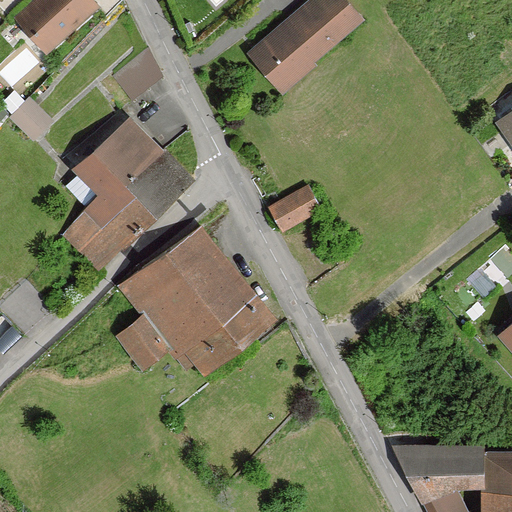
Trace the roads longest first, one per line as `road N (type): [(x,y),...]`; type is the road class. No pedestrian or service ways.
road 1 (residential): [(226,168),(410,511)]
road 2 (residential): [(226,168),(0,374)]
road 3 (residential): [(144,0),(226,168)]
